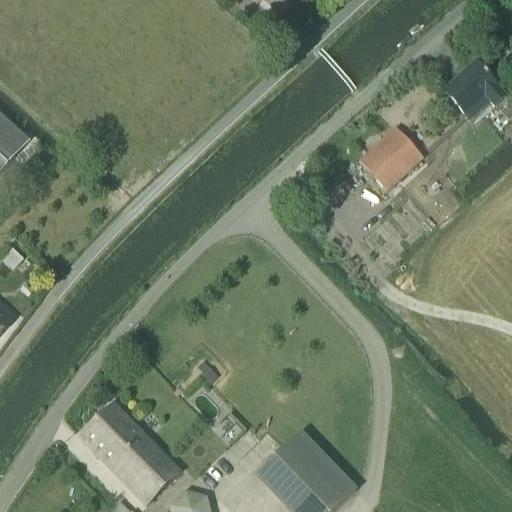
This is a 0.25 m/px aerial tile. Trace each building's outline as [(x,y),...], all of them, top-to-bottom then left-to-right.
[(262,0),(275,11),(284,0),(262,0)] [(473,65),(442,93),(464,116),(483,99),(493,109),(504,98),(495,88),(475,65),(474,64),(473,65)] [(0,173),(28,142),(0,116),(0,173)] [(385,193),(422,160),(394,130),(357,163),(385,193)] [(0,336),(14,321),(0,308),(0,336)] [(145,508),(179,474),(113,408),(80,442),(145,508)] [(336,511),(357,492),(300,434),(253,480),(283,511),(336,511)] [(208,511),(205,500),(185,494),(169,509),(170,511),(208,511)]
